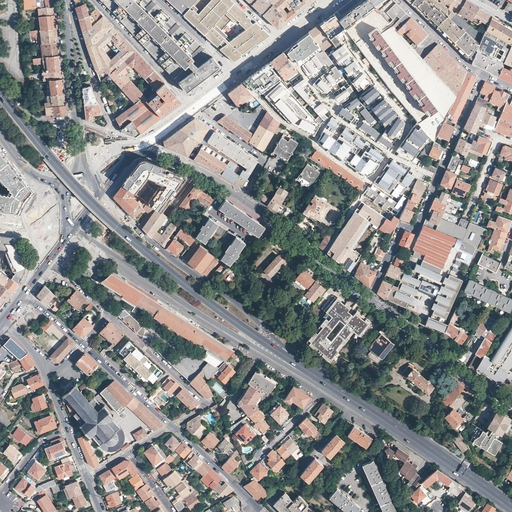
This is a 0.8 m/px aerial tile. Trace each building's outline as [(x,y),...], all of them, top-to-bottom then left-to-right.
[(23,0),(24,10),(25,10),(38,8),(53,6),(52,0),(23,0)] [(91,3),(88,0),(87,0),(83,3),(80,6),(79,6),(76,7),(77,13),(79,19),(91,14),(90,13),(88,14),(86,5),(91,3)] [(105,0),(103,2),(111,10),(117,16),(132,0),(105,0)] [(152,0),(132,0),(117,16),(138,39),(178,83),(179,82),(182,87),(185,90),(202,77),(219,65),(216,61),(213,57),(211,54),(201,45),(171,17),(169,15),(152,0)] [(167,0),(173,5),(178,10),(180,8),(185,13),(196,0),(167,0)] [(196,0),(185,13),(183,14),(188,18),(187,18),(209,39),(210,38),(211,39),(210,40),(217,46),(219,43),(222,46),(219,48),(225,53),(226,52),(234,60),(240,55),(242,53),(255,43),(256,44),(257,43),(261,41),(260,39),(261,38),(261,39),(267,34),(259,27),(260,26),(256,22),(255,21),(252,23),(249,20),(250,19),(247,16),(246,17),(244,15),(246,13),(235,3),(234,4),(233,3),(234,2),(232,0),(196,0)] [(255,0),(251,5),(258,10),(263,15),(273,4),(276,0),(255,0)] [(297,14),(287,0),(276,0),(273,4),(288,21),(293,17),(297,14)] [(308,6),(303,0),(287,0),(297,14),(303,9),(308,6)] [(364,0),(342,17),(339,20),(382,79),(400,100),(406,109),(407,110),(417,122),(432,139),(434,141),(436,137),(437,135),(444,118),(455,96),(434,71),(422,58),(413,48),(410,44),(401,34),(397,30),(369,0),(364,0)] [(369,0),(397,30),(410,17),(392,0),(369,0)] [(433,25),(445,13),(449,9),(448,8),(436,0),(406,0),(407,0),(433,25)] [(452,0),(448,8),(449,9),(450,10),(453,5),(458,8),(455,13),(457,14),(458,12),(464,0),(452,0)] [(466,0),(464,0),(458,12),(462,15),(467,18),(472,20),(479,7),(472,3),(466,0)] [(511,0),(508,0),(503,10),(507,12),(511,14),(511,0)] [(283,24),(288,21),(273,4),(263,15),(271,22),(277,28),(278,28),(279,28),(283,24)] [(38,8),(38,17),(54,15),(54,10),(53,6),(38,8)] [(90,12),(91,14),(94,17),(100,12),(95,7),(90,12)] [(479,7),(472,20),(477,23),(478,24),(480,20),(488,24),(492,15),(485,11),(479,7)] [(94,17),(98,21),(103,16),(101,14),(100,12),(94,17)] [(252,23),(255,21),(246,13),(244,15),(246,17),(247,16),(250,19),(249,20),(252,23)] [(469,61),(478,43),(472,41),(473,39),(460,24),(458,26),(445,13),(433,25),(435,28),(436,28),(444,36),(450,42),(469,61)] [(84,34),(92,27),(89,16),(91,15),(91,14),(79,19),(84,34)] [(308,32),(285,50),(294,61),(323,98),(332,92),(340,104),(372,82),(338,35),(346,30),(334,14),(320,25),(325,32),(327,34),(327,35),(333,43),(322,51),(308,32)] [(37,17),(39,30),(56,28),(55,24),(54,15),(38,17),(37,17)] [(511,27),(505,23),(497,19),(498,18),(492,15),(488,24),(486,29),(484,33),(510,49),(503,62),(511,66),(511,27)] [(103,16),(98,21),(92,27),(84,34),(87,44),(88,49),(96,70),(103,68),(104,68),(112,60),(101,47),(107,43),(111,38),(118,32),(103,16)] [(421,40),(428,34),(418,24),(410,17),(397,30),(401,34),(404,32),(413,41),(410,44),(413,48),(421,40)] [(478,24),(486,29),(488,24),(480,20),(478,24)] [(308,32),(322,51),(333,43),(327,35),(327,34),(325,32),(320,25),(319,23),(315,27),(308,32)] [(268,34),(260,26),(259,27),(267,34),(261,39),(262,40),(268,35),(268,34)] [(39,30),(29,31),(30,37),(33,37),(33,38),(39,37),(40,37),(41,42),(39,42),(39,44),(40,44),(58,42),(57,35),(56,28),(39,30)] [(119,33),(118,32),(111,38),(123,50),(118,54),(125,62),(136,51),(119,33)] [(482,68),(497,76),(502,66),(503,62),(510,49),(484,33),(478,43),(469,61),(482,68)] [(422,41),(421,40),(413,48),(422,58),(437,43),(432,38),(429,35),(422,41)] [(58,48),(58,42),(40,44),(42,57),(59,55),(58,48)] [(243,54),(256,44),(255,43),(242,53),(243,54)] [(434,71),(455,96),(467,72),(437,43),(422,58),(434,71)] [(125,62),(118,68),(124,74),(133,66),(145,79),(154,71),(146,63),(136,51),(125,62)] [(270,61),(274,66),(287,82),(300,73),(297,70),(283,51),(277,56),(270,61)] [(234,62),(241,56),(240,55),(234,60),(226,52),(225,53),(234,62)] [(97,71),(100,81),(107,76),(110,75),(118,68),(125,62),(118,54),(112,60),(104,68),(103,68),(96,70),(97,71)] [(42,57),(33,58),(34,64),(44,63),(45,70),(43,71),(43,72),(61,70),(60,64),(59,55),(42,57)] [(316,120),(281,82),(279,80),(280,79),(268,63),(245,80),(259,95),(273,110),(286,122),(307,133),(316,136),(321,128),(319,127),(320,124),(316,120)] [(511,82),(511,68),(510,67),(509,69),(502,66),(497,76),(511,82)] [(118,68),(110,75),(122,88),(130,81),(124,74),(118,68)] [(43,72),(41,73),(42,81),(49,80),(62,79),(62,74),(61,70),(43,72)] [(164,82),(154,71),(145,79),(155,90),(164,82)] [(467,72),(455,96),(465,101),(470,89),(476,77),(467,72)] [(51,95),(64,94),(63,86),(62,79),(49,80),(51,95)] [(304,79),(293,87),(310,105),(314,102),(302,88),(307,83),(304,79)] [(81,81),(84,104),(98,102),(95,94),(89,80),(81,81)] [(122,88),(122,89),(131,98),(127,101),(128,103),(131,101),(134,104),(145,97),(136,87),(130,81),(122,88)] [(485,94),(484,98),(489,101),(494,90),(496,86),(490,84),(485,81),(480,91),(485,94)] [(174,93),(164,82),(155,90),(146,98),(161,117),(172,109),(182,101),(174,93)] [(238,106),(252,94),(241,82),(234,88),(228,93),(234,100),(238,106)] [(343,105),(337,115),(387,150),(394,140),(396,142),(402,133),(401,133),(405,122),(403,120),(404,119),(375,84),(349,102),(349,103),(348,103),(344,106),(343,105)] [(499,92),(494,90),(489,101),(488,103),(497,107),(496,110),(501,112),(509,94),(502,91),(500,90),(499,92)] [(51,95),(41,96),(42,98),(44,98),(46,97),(47,103),(44,103),(45,107),(66,105),(65,99),(64,94),(51,95)] [(511,94),(509,94),(501,112),(494,129),(511,136),(511,94)] [(444,118),(455,123),(460,112),(465,101),(455,96),(444,118)] [(483,99),(478,96),(475,103),(486,108),(487,106),(488,103),(489,101),(484,98),(483,99)] [(146,98),(145,97),(134,104),(116,117),(118,121),(121,128),(132,120),(141,133),(161,117),(146,98)] [(242,111),(238,106),(234,100),(231,102),(233,104),(233,105),(233,106),(233,107),(233,108),(233,109),(233,110),(234,109),(235,109),(235,110),(236,110),(237,110),(240,113),(242,111)] [(96,114),(103,113),(101,110),(98,102),(84,104),(86,120),(97,124),(96,114)] [(263,151),(280,122),(275,117),(272,116),(270,113),(261,103),(254,110),(263,119),(254,134),(225,115),(218,120),(251,143),(263,151)] [(322,103),(314,109),(319,116),(321,117),(324,114),(328,111),(322,103)] [(486,108),(475,103),(474,105),(472,109),(484,114),(484,112),(486,108)] [(45,107),(45,115),(47,115),(52,114),(53,117),(67,115),(66,110),(66,105),(45,107)] [(484,114),(472,109),(469,117),(464,128),(475,134),(479,124),(484,114)] [(484,114),(479,124),(484,125),(485,125),(486,123),(492,126),(495,116),(484,112),(484,114)] [(319,116),(316,120),(320,124),(327,117),(324,114),(321,117),(319,116)] [(203,143),(204,144),(214,130),(206,125),(197,118),(196,118),(195,118),(194,117),(187,123),(180,128),(203,143)] [(341,122),(333,117),(326,127),(323,140),(326,143),(325,145),(328,148),(330,146),(333,148),(331,150),(335,152),(336,150),(339,152),(337,154),(342,158),(344,156),(347,158),(345,160),(348,163),(350,160),(355,164),(353,166),(357,169),(358,167),(361,169),(360,171),(363,174),(365,175),(366,174),(368,175),(372,170),(375,172),(386,158),(383,155),(384,154),(377,149),(376,150),(371,146),(372,145),(368,142),(366,145),(358,139),(360,136),(356,133),(354,136),(350,133),(352,131),(347,127),(340,137),(333,132),(341,122)] [(444,118),(437,135),(448,139),(450,135),(455,123),(444,118)] [(132,120),(121,128),(125,133),(130,135),(136,137),(141,133),(132,120)] [(399,152),(397,155),(405,158),(408,160),(409,159),(414,161),(413,162),(418,164),(421,160),(416,156),(424,143),(432,139),(417,122),(397,150),(399,152)] [(188,156),(193,159),(203,143),(180,128),(172,134),(164,140),(164,147),(177,152),(181,154),(188,156)] [(230,160),(250,173),(258,160),(245,151),(222,136),(221,135),(214,130),(204,144),(230,160)] [(288,136),(283,133),(279,140),(272,153),(287,161),(298,142),(290,137),(288,140),(286,139),(288,136)] [(492,141),(491,140),(488,139),(475,134),(471,144),(470,147),(486,154),(488,150),(492,141)] [(458,141),(454,150),(464,155),(463,156),(465,157),(470,147),(471,144),(465,141),(465,140),(459,137),(458,141)] [(443,150),(445,147),(434,141),(431,147),(428,154),(437,158),(440,150),(443,151),(443,150)] [(208,166),(221,174),(230,160),(204,144),(203,143),(193,159),(201,163),(206,165),(208,166)] [(428,144),(420,156),(426,160),(428,154),(431,147),(428,144)] [(501,152),(497,161),(503,163),(505,159),(511,161),(511,148),(505,145),(503,146),(501,152)] [(361,190),(365,183),(361,181),(351,174),(342,168),(331,160),(322,154),(316,150),(312,157),(361,190)] [(0,176),(3,181),(4,180),(6,182),(5,183),(6,185),(8,186),(8,187),(11,189),(10,190),(13,192),(11,195),(8,194),(6,194),(4,193),(2,194),(0,193),(0,192),(0,210),(19,212),(22,205),(24,201),(25,200),(28,196),(33,191),(25,181),(23,179),(21,180),(17,175),(18,175),(16,172),(17,171),(16,169),(11,162),(3,152),(2,153),(0,151),(0,176)] [(463,160),(452,155),(450,161),(448,167),(455,170),(456,167),(459,168),(460,165),(458,164),(459,161),(462,162),(463,160)] [(185,178),(185,176),(167,168),(146,160),(140,162),(133,171),(123,183),(156,208),(161,212),(171,198),(185,178)] [(250,173),(230,160),(221,174),(223,175),(234,181),(242,187),(250,173)] [(307,181),(311,184),(319,171),(307,163),(298,175),(302,178),(300,181),(301,185),(305,184),(307,181)] [(401,167),(400,167),(394,163),(392,165),(391,165),(386,171),(390,173),(391,174),(386,180),(385,179),(382,177),(380,180),(382,182),(380,184),(390,192),(398,182),(400,183),(392,194),(399,198),(397,201),(374,184),(373,186),(371,184),(369,186),(371,188),(367,193),(371,196),(374,192),(378,195),(375,199),(379,202),(382,198),(385,201),(382,205),(386,208),(389,204),(393,207),(394,205),(399,209),(406,196),(402,193),(412,176),(407,172),(401,181),(398,179),(395,177),(398,172),(402,174),(403,175),(406,171),(401,167)] [(436,168),(424,163),(423,167),(434,172),(436,168)] [(458,174),(451,190),(463,196),(466,189),(467,190),(470,184),(461,181),(464,174),(466,175),(469,167),(462,164),(459,172),(458,174)] [(495,168),(491,178),(503,183),(507,174),(495,168)] [(443,177),(440,183),(450,187),(455,174),(446,170),(443,177)] [(417,179),(415,183),(411,192),(420,196),(424,186),(428,187),(429,184),(417,179)] [(502,184),(490,179),(485,189),(498,194),(502,184)] [(143,227),(156,208),(123,183),(118,190),(113,196),(130,214),(134,218),(144,208),(149,213),(147,214),(147,215),(146,215),(140,224),(143,227)] [(198,196),(210,204),(214,198),(210,196),(211,194),(208,191),(209,190),(203,187),(201,190),(195,185),(183,200),(182,199),(175,208),(178,210),(180,206),(187,210),(198,196)] [(268,205),(283,214),(288,206),(281,202),(288,191),(279,186),(268,205)] [(446,204),(450,196),(449,195),(442,191),(439,199),(434,197),(434,199),(446,204)] [(420,196),(411,192),(408,198),(414,201),(417,202),(419,197),(420,197),(420,196)] [(321,220),(331,205),(326,202),(328,199),(320,194),(318,197),(315,194),(303,212),(308,215),(310,213),(320,220),(321,220)] [(503,210),(511,213),(511,201),(506,200),(502,198),(500,197),(499,198),(498,201),(506,204),(503,210)] [(414,201),(408,198),(404,208),(410,210),(414,201)] [(259,235),(265,227),(246,213),(225,199),(219,207),(226,212),(225,213),(230,216),(231,216),(247,227),(246,228),(251,231),(251,230),(259,235)] [(442,214),(444,211),(444,210),(446,204),(434,199),(432,203),(430,208),(442,214)] [(373,234),(385,217),(362,201),(327,251),(350,266),(364,246),(356,240),(364,228),(373,234)] [(167,218),(168,217),(161,212),(156,208),(143,227),(147,232),(152,237),(165,217),(167,218)] [(410,210),(404,208),(400,218),(409,221),(411,215),(412,216),(414,212),(410,210)] [(441,217),(442,214),(430,208),(429,211),(432,213),(429,220),(428,220),(438,225),(440,220),(439,219),(439,218),(438,218),(438,217),(438,216),(441,217)] [(226,229),(205,214),(201,220),(205,223),(204,224),(203,223),(201,226),(201,227),(202,228),(196,235),(205,241),(214,229),(221,235),(226,229)] [(396,223),(397,224),(399,219),(393,215),(390,220),(385,217),(379,227),(384,230),(386,229),(390,231),(396,223)] [(509,226),(511,220),(498,215),(495,223),(489,220),(487,226),(488,226),(494,228),(506,233),(509,226)] [(461,218),(458,226),(440,218),(440,220),(438,225),(428,220),(429,220),(425,218),(412,250),(415,251),(411,261),(416,263),(413,270),(437,280),(451,246),(460,249),(447,278),(445,284),(444,287),(441,293),(447,295),(446,298),(440,296),(438,301),(437,304),(434,310),(431,318),(428,317),(425,325),(444,333),(448,326),(443,324),(462,281),(455,278),(461,262),(469,265),(472,257),(478,260),(482,252),(483,250),(479,249),(479,246),(481,244),(487,229),(470,222),(468,221),(461,218)] [(176,235),(181,228),(172,221),(168,227),(158,241),(162,245),(166,248),(176,235)] [(191,244),(195,239),(181,228),(176,235),(177,235),(178,234),(191,244)] [(504,238),(506,233),(494,228),(491,238),(503,243),(504,238)] [(319,246),(324,249),(334,232),(330,229),(319,246)] [(220,257),(225,261),(229,264),(235,256),(236,256),(238,254),(237,253),(241,249),(244,251),(249,245),(228,230),(224,237),(231,242),(220,257)] [(408,248),(414,234),(405,231),(399,244),(408,248)] [(177,235),(190,245),(191,244),(178,234),(177,235)] [(13,237),(0,235),(0,236),(0,268),(19,283),(24,274),(27,267),(17,242),(13,242),(13,237)] [(166,248),(170,251),(170,250),(173,252),(177,255),(184,245),(175,239),(177,235),(176,235),(166,248)] [(500,249),(503,243),(491,238),(490,238),(489,242),(489,243),(489,244),(490,244),(487,251),(498,256),(500,249)] [(288,244),(281,239),(278,243),(286,249),(287,248),(286,247),(288,244)] [(206,275),(218,259),(196,242),(184,258),(195,266),(206,275)] [(379,248),(376,254),(382,256),(385,251),(379,248)] [(478,260),(476,264),(477,264),(478,263),(495,271),(494,272),(495,273),(501,261),(500,261),(499,263),(488,257),(482,253),(482,252),(478,260)] [(286,258),(281,253),(275,259),(274,259),(271,262),(271,263),(264,270),(271,276),(278,268),(279,268),(281,265),(286,258)] [(375,253),(373,257),(380,261),(382,256),(376,254),(375,253)] [(390,264),(400,268),(401,265),(403,259),(397,257),(394,263),(391,261),(390,264)] [(85,271),(91,262),(85,258),(75,273),(86,281),(91,275),(85,271)] [(369,266),(361,262),(355,275),(356,276),(362,281),(368,268),(369,266)] [(385,274),(395,278),(398,271),(400,268),(390,264),(387,271),(385,274)] [(411,276),(413,270),(401,265),(400,268),(398,271),(411,276)] [(236,278),(239,274),(229,266),(226,269),(225,269),(222,273),(231,282),(235,277),(236,278)] [(0,268),(0,283),(1,283),(12,292),(15,289),(19,283),(0,268)] [(375,271),(368,268),(362,281),(365,283),(369,286),(375,271)] [(306,287),(308,288),(314,280),(309,276),(310,275),(303,269),(292,282),(303,291),(306,287)] [(124,279),(112,270),(108,276),(102,280),(101,281),(123,294),(121,296),(135,305),(136,304),(143,293),(144,291),(135,285),(133,283),(128,280),(125,278),(124,279)] [(411,277),(411,276),(398,271),(395,278),(401,280),(398,287),(392,285),(391,287),(385,299),(400,305),(405,307),(407,303),(409,297),(410,294),(413,288),(414,287),(408,284),(408,282),(414,285),(417,279),(411,277)] [(511,305),(511,299),(469,279),(464,290),(509,311),(510,311),(511,305)] [(385,299),(391,287),(392,285),(382,280),(379,287),(377,292),(381,295),(385,299)] [(419,291),(436,298),(440,288),(423,281),(419,291)] [(316,282),(306,294),(313,300),(311,303),(315,306),(326,292),(327,290),(316,282)] [(0,283),(0,295),(6,300),(9,296),(12,292),(1,283),(0,283)] [(56,298),(57,296),(45,285),(42,288),(37,295),(43,301),(49,307),(51,305),(48,302),(53,295),(56,298)] [(269,288),(263,295),(267,298),(273,292),(269,288)] [(85,299),(76,290),(68,299),(77,308),(85,299)] [(157,299),(144,291),(143,293),(136,304),(139,306),(176,330),(183,318),(164,306),(156,301),(157,299)] [(359,337),(369,325),(356,314),(354,318),(349,314),(352,310),(333,293),(318,311),(327,319),(306,345),(332,366),(341,355),(337,352),(343,346),(345,348),(351,340),(348,338),(353,332),(359,337)] [(311,303),(313,300),(306,294),(304,297),(311,303)] [(52,309),(56,312),(64,303),(61,300),(52,309)] [(462,311),(456,308),(455,309),(448,326),(444,333),(444,334),(442,337),(446,340),(450,335),(461,343),(467,335),(464,332),(459,329),(452,324),(455,318),(458,320),(462,311)] [(145,328),(130,314),(123,316),(125,321),(126,322),(129,321),(131,327),(134,326),(135,331),(139,334),(143,335),(145,328)] [(93,325),(88,320),(84,316),(73,328),(77,331),(80,335),(84,334),(93,325)] [(207,333),(183,318),(176,330),(223,360),(217,367),(218,368),(225,361),(230,355),(233,352),(234,350),(207,333)] [(48,319),(43,325),(41,327),(49,334),(52,331),(59,338),(64,333),(58,328),(48,319)] [(100,353),(103,356),(106,353),(114,344),(115,344),(124,334),(111,322),(109,323),(106,325),(101,331),(103,334),(104,333),(113,342),(106,349),(104,347),(100,353)] [(487,326),(481,322),(475,330),(482,334),(487,326)] [(511,325),(491,358),(484,354),(481,361),(476,369),(483,373),(497,382),(499,383),(501,384),(505,378),(511,380),(511,325)] [(488,348),(497,332),(491,329),(486,338),(485,338),(476,353),(476,354),(468,367),(474,372),(481,361),(484,354),(488,348)] [(382,357),(393,344),(380,334),(377,338),(376,337),(369,347),(382,357)] [(20,359),(28,353),(25,351),(12,339),(10,337),(5,343),(4,345),(20,359)] [(68,337),(50,357),(55,361),(59,361),(73,346),(73,341),(72,340),(68,337)] [(116,355),(150,386),(163,371),(154,363),(151,367),(150,368),(144,362),(145,361),(149,357),(147,355),(145,353),(141,358),(140,359),(134,353),(135,352),(138,348),(130,341),(116,355)] [(85,352),(76,362),(88,373),(89,374),(90,373),(90,374),(91,373),(90,372),(96,367),(98,365),(85,352)] [(28,353),(20,359),(9,363),(14,373),(23,369),(24,372),(27,371),(35,365),(32,359),(28,353)] [(217,367),(209,361),(201,369),(207,381),(218,368),(217,367)] [(224,382),(235,371),(225,362),(219,369),(221,370),(219,372),(220,373),(218,376),(224,382)] [(427,380),(413,368),(413,367),(409,364),(401,374),(405,377),(406,376),(428,394),(434,386),(430,383),(431,381),(428,379),(427,380)] [(203,376),(200,370),(190,381),(195,386),(199,390),(206,382),(201,377),(203,376)] [(239,403),(248,415),(259,407),(255,402),(263,392),(266,394),(267,393),(268,394),(269,392),(270,391),(275,383),(256,370),(248,382),(250,384),(249,387),(240,399),(240,400),(239,401),(239,402),(239,403)] [(28,374),(20,378),(22,384),(20,385),(19,384),(12,390),(14,397),(20,394),(20,395),(28,392),(28,391),(44,384),(42,378),(39,371),(37,372),(37,373),(30,376),(31,377),(30,378),(28,374)] [(171,393),(178,384),(169,376),(165,381),(168,383),(164,387),(171,393)] [(126,406),(153,430),(162,425),(114,380),(100,393),(119,415),(125,410),(126,406)] [(464,387),(457,381),(442,401),(449,407),(464,387)] [(94,398),(95,397),(94,396),(93,397),(92,396),(91,397),(92,398),(88,401),(80,391),(81,391),(81,390),(80,389),(79,390),(76,386),(77,385),(76,385),(77,384),(76,382),(75,383),(74,382),(73,383),(74,384),(73,385),(72,384),(68,387),(64,391),(65,392),(64,393),(63,392),(62,393),(63,394),(62,395),(63,396),(64,396),(65,396),(69,400),(68,401),(69,402),(67,404),(71,414),(73,413),(77,409),(78,410),(74,413),(73,413),(74,414),(73,415),(74,416),(74,415),(81,423),(80,424),(80,425),(79,426),(80,427),(81,426),(88,434),(88,435),(87,435),(87,436),(88,436),(89,436),(90,436),(90,435),(91,434),(101,446),(102,446),(102,447),(103,448),(105,449),(107,450),(109,450),(111,450),(111,451),(113,451),(113,450),(116,449),(118,448),(120,447),(122,444),(123,442),(123,441),(125,441),(125,440),(124,439),(123,434),(123,433),(123,432),(122,430),(121,429),(110,417),(111,416),(111,417),(112,417),(112,416),(112,415),(113,415),(112,413),(111,414),(110,413),(104,406),(105,405),(104,404),(103,405),(101,406),(94,398)] [(206,382),(199,390),(203,394),(207,398),(212,395),(206,382)] [(292,400),(303,407),(304,406),(310,396),(301,391),(293,386),(285,399),(290,402),(292,400)] [(176,394),(191,408),(198,403),(182,388),(176,394)] [(43,394),(33,397),(34,401),(33,407),(34,411),(47,406),(43,394)] [(288,414),(278,403),(269,411),(279,422),(288,414)] [(324,422),(332,411),(323,403),(314,415),(324,422)] [(216,404),(210,408),(211,410),(214,409),(216,412),(219,411),(216,404)] [(259,407),(248,415),(253,420),(251,421),(254,425),(253,425),(257,429),(265,422),(264,422),(261,419),(263,417),(265,419),(268,417),(259,407)] [(462,419),(453,409),(445,416),(454,426),(462,419)] [(0,410),(0,420),(5,427),(11,422),(0,410)] [(501,435),(503,431),(508,422),(510,419),(497,411),(487,427),(490,429),(498,433),(500,434),(501,435)] [(34,418),(39,430),(47,428),(47,429),(56,426),(52,415),(50,416),(49,412),(44,414),(46,418),(41,419),(40,416),(34,418)] [(205,429),(199,423),(199,422),(200,417),(198,415),(187,421),(187,429),(188,430),(197,438),(205,429)] [(316,427),(307,417),(299,424),(309,435),(316,427)] [(243,422),(245,421),(243,419),(228,428),(230,432),(235,429),(235,428),(238,426),(238,425),(242,422),(243,422)] [(503,431),(506,433),(511,424),(508,422),(503,431)] [(255,434),(245,424),(242,426),(241,425),(239,426),(241,428),(236,432),(245,443),(255,434)] [(131,443),(147,433),(142,425),(126,434),(131,443)] [(372,438),(354,425),(348,434),(366,447),(372,438)] [(9,432),(6,435),(13,440),(15,437),(26,445),(31,438),(18,427),(12,434),(9,432)] [(498,433),(490,429),(486,432),(477,427),(474,433),(473,434),(474,435),(471,441),(480,446),(480,445),(488,448),(487,450),(494,454),(502,441),(498,439),(495,437),(498,433)] [(299,437),(293,430),(288,435),(290,437),(294,442),(299,437)] [(202,441),(211,449),(219,440),(210,432),(202,441)] [(468,448),(461,440),(463,438),(459,433),(456,436),(452,438),(462,452),(468,448)] [(330,458),(344,441),(336,434),(322,450),(330,458)] [(85,435),(78,438),(89,463),(95,466),(99,464),(94,454),(93,454),(85,435)] [(174,448),(179,442),(172,436),(166,443),(173,450),(174,448)] [(51,441),(53,445),(45,448),(50,459),(66,453),(62,442),(63,439),(60,437),(51,441)] [(297,445),(294,442),(290,437),(283,444),(291,453),(293,455),(296,459),(297,457),(291,450),(297,445)] [(218,445),(223,449),(230,442),(225,438),(218,445)] [(185,445),(181,441),(179,442),(174,448),(184,457),(190,450),(185,445)] [(227,456),(228,458),(234,452),(232,450),(231,449),(234,446),(230,442),(223,449),(228,455),(227,456)] [(395,453),(389,448),(388,449),(387,447),(385,448),(384,446),(383,446),(382,443),(381,443),(381,442),(378,444),(378,445),(376,446),(378,449),(380,448),(388,456),(390,455),(392,458),(394,455),(405,462),(399,471),(405,475),(404,476),(410,479),(408,482),(411,485),(412,483),(416,486),(421,482),(424,479),(429,475),(424,470),(419,475),(415,473),(417,470),(415,469),(417,466),(413,463),(412,464),(405,460),(409,455),(408,455),(398,449),(395,453)] [(157,451),(152,443),(150,445),(151,447),(145,451),(150,458),(158,452),(157,451)] [(13,461),(16,457),(17,457),(15,455),(19,451),(10,444),(4,452),(8,455),(8,456),(13,461)] [(291,453),(283,444),(277,450),(281,455),(284,459),(291,453)] [(167,457),(161,449),(157,451),(158,452),(163,459),(164,459),(167,457)] [(228,458),(222,465),(229,472),(238,463),(241,466),(243,464),(237,449),(234,452),(228,458)] [(281,455),(277,450),(276,449),(273,452),(274,453),(268,458),(270,460),(268,462),(272,467),(276,471),(284,463),(279,457),(281,455)] [(198,468),(203,462),(198,457),(192,451),(186,457),(198,468)] [(163,461),(164,459),(163,459),(158,452),(150,458),(154,464),(152,465),(154,467),(163,461)] [(296,464),(299,462),(296,459),(293,455),(290,457),(296,464)] [(309,482),(323,465),(315,458),(300,475),(309,482)] [(52,463),(48,465),(50,469),(55,467),(59,478),(73,473),(71,469),(72,468),(73,469),(73,468),(73,467),(70,461),(69,460),(66,461),(67,462),(56,466),(55,462),(52,463)] [(129,471),(132,475),(137,471),(133,466),(129,461),(124,460),(123,461),(129,471)] [(396,511),(373,460),(362,465),(383,511),(396,511)] [(119,478),(129,471),(123,461),(117,464),(112,467),(119,478)] [(36,462),(29,471),(39,479),(46,469),(36,462)] [(196,469),(204,476),(211,469),(207,465),(203,462),(198,468),(196,469)] [(268,471),(259,462),(254,467),(250,471),(259,480),(268,471)] [(158,468),(165,477),(173,472),(166,463),(158,468)] [(109,480),(116,476),(111,468),(99,475),(104,483),(102,485),(107,491),(115,486),(113,483),(111,483),(109,480)] [(210,484),(214,488),(218,483),(222,479),(217,474),(211,469),(204,476),(203,477),(200,480),(202,482),(203,481),(205,483),(207,479),(211,483),(210,484)] [(424,479),(421,482),(425,486),(428,484),(428,485),(435,479),(436,478),(437,478),(438,478),(438,479),(450,486),(448,490),(457,495),(461,489),(458,486),(459,484),(436,469),(429,475),(424,479)] [(163,490),(165,493),(172,488),(171,487),(172,486),(181,480),(174,471),(173,472),(165,477),(164,478),(168,484),(163,488),(164,489),(163,490)] [(134,490),(135,490),(144,484),(136,474),(129,479),(134,486),(132,488),(134,490)] [(57,475),(53,477),(54,480),(56,485),(58,484),(61,483),(60,480),(59,480),(57,475)] [(253,477),(251,478),(252,481),(244,486),(252,493),(257,499),(261,495),(265,491),(255,481),(254,480),(254,479),(253,477)] [(36,487),(23,478),(16,487),(24,494),(28,497),(29,495),(29,496),(36,487)] [(191,492),(196,489),(194,487),(186,480),(184,479),(182,480),(192,490),(192,491),(191,491),(191,492),(190,492),(183,483),(176,489),(180,494),(183,498),(191,492)] [(56,485),(54,480),(40,486),(44,489),(45,489),(52,486),(56,485)] [(63,486),(68,498),(73,496),(82,493),(77,480),(63,486)] [(228,485),(225,482),(221,487),(218,483),(214,488),(213,488),(216,492),(217,491),(223,496),(228,491),(230,493),(234,490),(228,485)] [(144,500),(153,494),(149,488),(146,484),(137,490),(144,500)] [(417,502),(426,495),(419,487),(410,494),(415,499),(410,503),(413,508),(419,503),(417,502)] [(470,491),(464,487),(458,495),(462,497),(458,503),(462,506),(460,508),(466,511),(467,511),(476,500),(468,494),(470,491)] [(347,496),(337,488),(329,497),(347,511),(356,511),(360,507),(350,498),(347,496)] [(45,489),(44,489),(40,493),(39,493),(41,497),(38,500),(46,511),(49,511),(55,508),(46,494),(48,493),(45,489)] [(126,503),(130,502),(128,500),(127,497),(125,493),(124,492),(123,489),(119,491),(126,503)] [(121,503),(117,492),(105,496),(110,507),(121,503)] [(200,503),(191,492),(183,498),(181,500),(182,503),(184,503),(186,502),(188,504),(187,505),(187,506),(187,507),(188,507),(189,506),(191,509),(200,503)] [(86,503),(82,493),(73,496),(77,506),(86,503)] [(283,511),(298,511),(307,504),(298,495),(293,500),(288,496),(289,496),(286,493),(280,498),(274,503),(283,511)] [(174,505),(180,501),(181,500),(183,498),(180,494),(175,497),(177,499),(172,502),(174,505)] [(152,509),(160,503),(158,499),(155,501),(151,496),(145,501),(152,509)] [(237,503),(233,497),(224,502),(227,508),(231,505),(232,507),(234,506),(236,509),(240,507),(237,503)] [(492,511),(496,508),(484,500),(477,508),(483,511),(492,511)] [(174,505),(178,511),(184,507),(184,505),(180,501),(174,505)]
